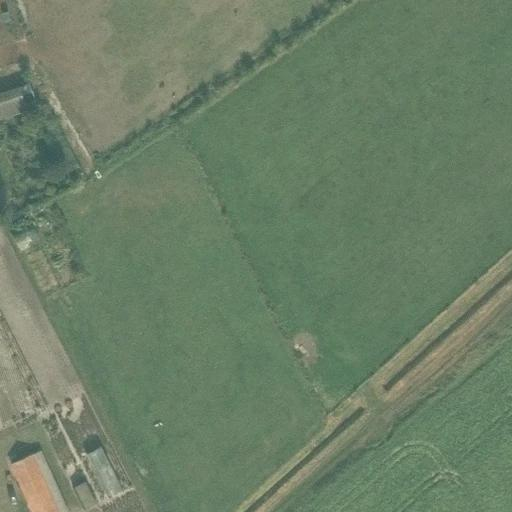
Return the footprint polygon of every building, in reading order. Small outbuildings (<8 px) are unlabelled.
[(0,94),(0,118),(37,107),(30,85),(0,94)] [(32,224),(12,233),(19,251),(24,250),(43,295),(59,288),(32,224)] [(100,447),(86,455),(107,497),(121,490),(100,447)] [(56,511),(31,455),(11,464),(31,511),(56,511)] [(84,483),(73,488),(84,510),(95,505),(84,483)]
